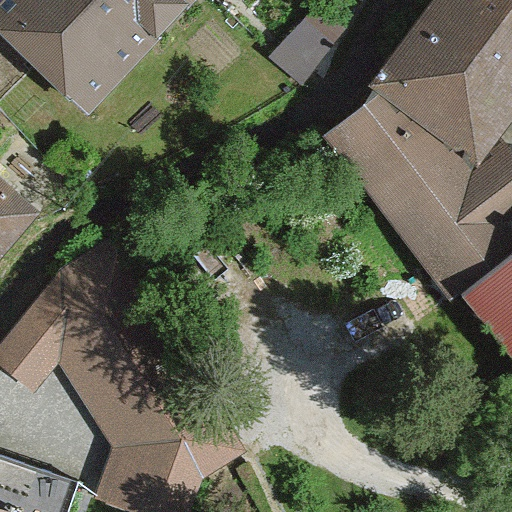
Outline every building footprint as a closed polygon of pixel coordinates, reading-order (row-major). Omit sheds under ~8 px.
[(190,0),(0,0),(0,31),(91,120),(200,8),(190,0)] [(511,99),(511,0),(408,0),(354,71),(364,80),(308,139),(451,293),(511,240),(511,149),(493,126),(511,99)] [(0,174),(0,252),(39,209),(0,174)] [(511,240),(451,293),(511,364),(511,240)] [(0,511),(13,511),(23,486),(97,511),(188,511),(202,472),(181,425),(48,391),(25,374),(84,298),(57,277),(0,352),(0,511)]
